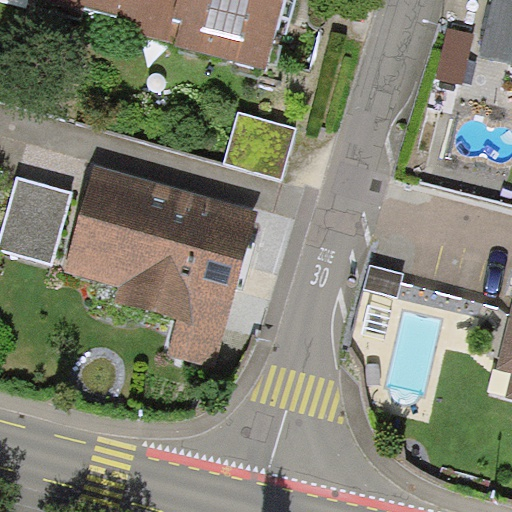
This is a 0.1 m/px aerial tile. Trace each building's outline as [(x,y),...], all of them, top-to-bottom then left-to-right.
[(87,11),(115,19),(119,0),(19,0),(85,17),(87,11)] [(119,0),(115,19),(112,30),(176,46),(175,51),(265,74),(284,0),(119,0)] [(297,131),(241,115),(226,164),(283,180),(297,131)] [(154,189),(94,172),(66,273),(121,288),(117,303),(181,320),(171,357),(215,370),(257,217),(154,189)] [(70,192),(16,178),(0,239),(0,251),(51,265),(70,192)] [(511,315),(499,370),(511,373),(511,377),(506,398),(511,399),(511,315)]
